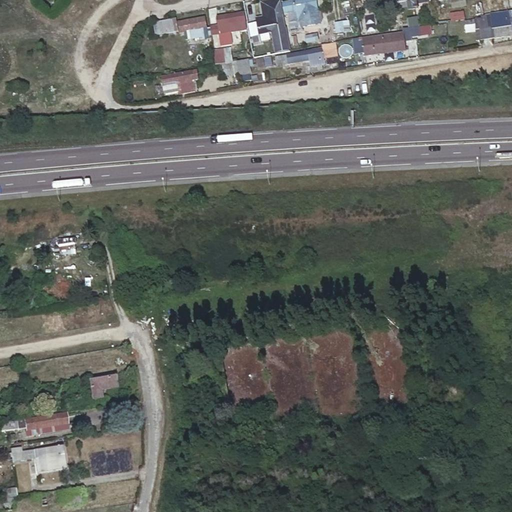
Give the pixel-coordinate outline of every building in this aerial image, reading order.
[(309,0),(284,4),(286,14),(302,11),(303,16),(312,15),(312,16),(318,15),(317,9),(318,8),(316,0),(309,0)] [(263,21),(266,35),(286,31),(284,19),(275,21),(273,9),(264,11),(266,20),(263,21)] [(511,9),(489,13),(491,23),(511,19),(511,9)] [(220,26),(253,20),(251,11),(218,17),(220,26)] [(465,12),(451,14),(452,22),(466,20),(465,12)] [(489,13),(472,17),(473,26),(491,23),(489,13)] [(179,23),(181,33),(208,29),(206,18),(179,23)] [(337,33),(351,33),(350,24),(337,24),(337,33)] [(154,36),(157,54),(189,48),(187,37),(178,39),(177,32),(154,36)] [(402,32),(357,40),(359,52),(373,50),(405,44),(403,37),(402,32)] [(323,55),(324,57),(337,54),(334,38),(321,41),(322,46),(323,55)] [(274,54),(276,64),(323,55),(322,46),(274,54)] [(200,72),(204,91),(210,89),(206,71),(225,67),(224,62),(198,66),(199,73),(200,72)] [(159,75),(161,85),(169,84),(170,88),(176,87),(175,82),(193,79),(191,69),(159,75)] [(63,285),(79,281),(77,272),(61,275),(63,285)] [(113,378),(88,381),(91,399),(108,396),(107,388),(114,387),(113,378)] [(63,414),(23,419),(25,430),(64,424),(63,414)] [(58,445),(10,453),(11,461),(44,456),(44,460),(33,462),(35,474),(62,469),(58,445)] [(61,491),(34,495),(35,501),(56,498),(57,501),(63,500),(64,508),(85,505),(82,490),(62,492),(61,491)] [(13,498),(0,500),(0,511),(15,509),(13,498)]
